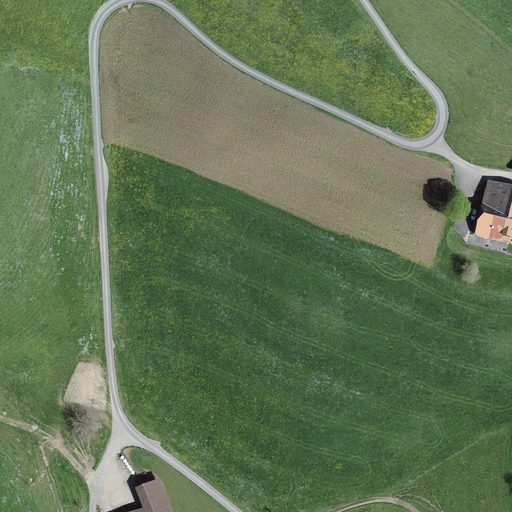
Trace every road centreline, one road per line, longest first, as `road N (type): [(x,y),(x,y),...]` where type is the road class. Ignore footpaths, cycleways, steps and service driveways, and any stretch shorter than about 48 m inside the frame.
road 1 (track): [(119,435),(101,262),(94,26),(111,6),(153,2),(262,82),(412,147),(428,144),(438,111),(360,0)]
road 2 (track): [(230,511),(160,455),(119,435)]
